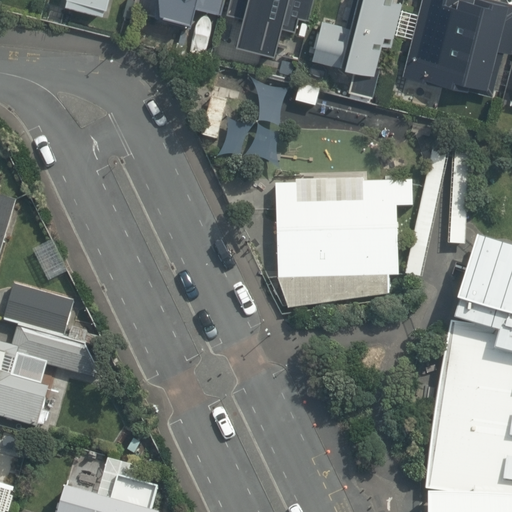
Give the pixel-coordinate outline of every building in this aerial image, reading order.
[(66,0),(101,9),(103,2),(106,3),(106,0),(66,0)] [(221,13),(223,0),(159,0),(161,13),(193,21),(197,7),(221,13)] [(307,17),(311,0),(228,0),(226,11),(242,15),(235,41),(274,51),(281,25),(294,28),(297,15),(307,17)] [(393,0),(352,0),(347,27),(323,21),(313,60),(354,69),(349,90),(373,96),(380,65),(377,64),(382,44),(392,47),(402,2),(394,0),(393,0)] [(511,51),(511,49),(511,0),(508,0),(422,0),(404,73),(431,80),(432,78),(493,94),(504,49),(511,51)] [(187,60),(185,71),(201,75),(203,64),(187,60)] [(220,66),(216,80),(254,91),(259,77),(220,66)] [(300,83),(295,102),(316,108),(321,88),(300,83)] [(233,97),(210,91),(198,135),(221,141),(233,97)] [(434,147),(407,275),(423,278),(450,150),(434,147)] [(455,154),(451,245),(466,246),(470,155),(455,154)] [(295,185),(276,186),(279,280),(290,309),(388,295),(390,295),(389,277),(401,277),(399,207),(415,207),(414,181),(365,181),(365,177),(297,181),(295,185)] [(0,258),(18,201),(0,195),(0,185),(1,181),(0,181),(0,258)] [(437,399),(433,433),(429,462),(426,489),(428,493),(428,511),(511,511),(511,247),(477,237),(456,300),(451,311),(454,313),(449,337),(443,368),(437,399)] [(16,283),(5,319),(63,336),(74,300),(16,283)] [(0,417),(37,428),(49,386),(13,376),(18,358),(104,382),(87,345),(18,326),(13,344),(0,340),(0,417)] [(90,332),(73,327),(70,338),(106,348),(102,338),(90,333),(90,332)] [(156,511),(153,511),(161,487),(137,479),(141,467),(108,457),(97,495),(67,486),(59,511),(156,511)]
